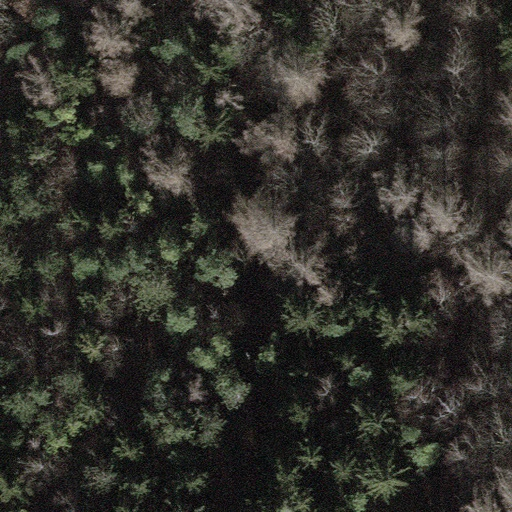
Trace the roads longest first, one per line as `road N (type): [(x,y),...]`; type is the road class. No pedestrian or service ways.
road 1 (track): [(57,511),(203,247),(458,0)]
road 2 (track): [(511,461),(394,511)]
